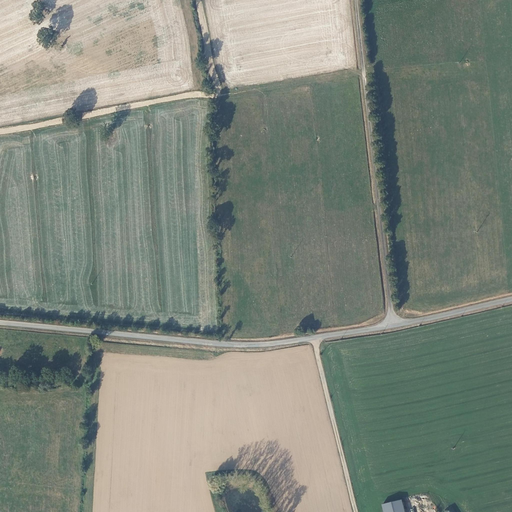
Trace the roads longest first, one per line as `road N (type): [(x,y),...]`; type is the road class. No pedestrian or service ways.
road 1 (unclassified): [(393,324),(265,345),(0,322)]
road 2 (unclassified): [(393,324),(356,0)]
road 3 (track): [(355,511),(312,337)]
road 4 (unclassified): [(511,299),(393,324)]
